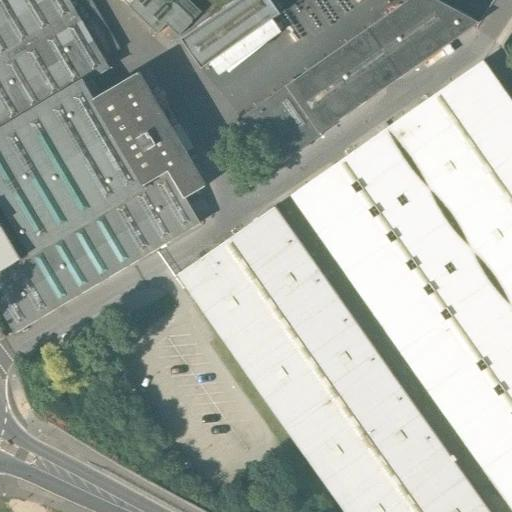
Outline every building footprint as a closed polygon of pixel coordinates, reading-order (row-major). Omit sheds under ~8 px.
[(0,0),(0,224),(21,260),(0,272),(0,308),(15,333),(201,224),(186,199),(208,186),(141,73),(101,96),(91,79),(110,67),(105,59),(121,49),(92,0),(0,0)] [(170,0),(123,0),(125,2),(157,34),(168,23),(180,35),(202,13),(187,0),(182,0),(176,5),(170,0)] [(238,0),(183,39),(202,68),(282,13),(271,0),(238,0)] [(410,0),(244,118),(277,165),(480,22),(438,0),(410,0)] [(511,100),(484,61),(292,196),(511,509),(511,100)] [(488,511),(276,207),(178,275),(344,511),(488,511)] [(0,272),(21,260),(0,224),(0,272)]
